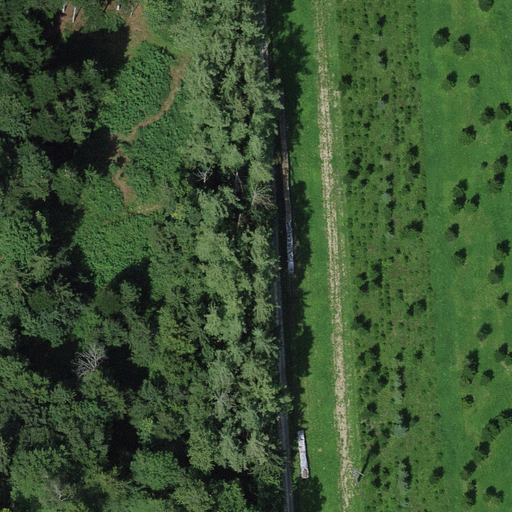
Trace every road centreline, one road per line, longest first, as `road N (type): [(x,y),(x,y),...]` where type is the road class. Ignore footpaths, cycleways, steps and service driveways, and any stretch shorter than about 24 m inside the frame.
road 1 (track): [(260,0),(279,361)]
road 2 (track): [(289,511),(279,361)]
